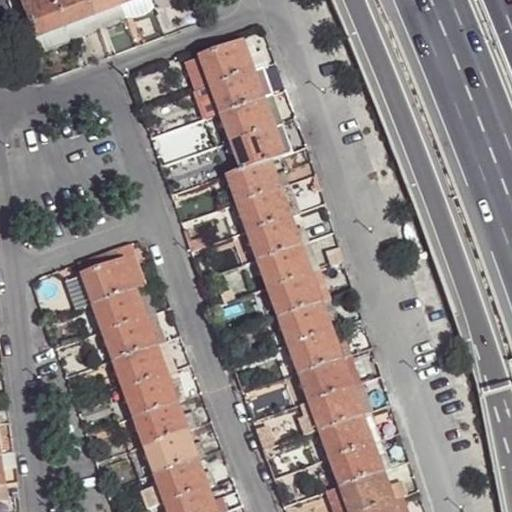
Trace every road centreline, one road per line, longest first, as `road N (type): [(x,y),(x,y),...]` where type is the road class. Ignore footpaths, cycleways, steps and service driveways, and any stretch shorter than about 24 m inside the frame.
road 1 (residential): [(272,11),(446,511)]
road 2 (motorway): [(353,0),(419,158),(511,428)]
road 3 (residential): [(157,222),(261,511)]
road 4 (residential): [(10,273),(35,511)]
road 5 (motorway): [(429,0),(511,209)]
road 6 (residential): [(108,75),(272,11)]
road 7 (residential): [(10,273),(157,222)]
road 8 (residential): [(108,75),(157,222)]
